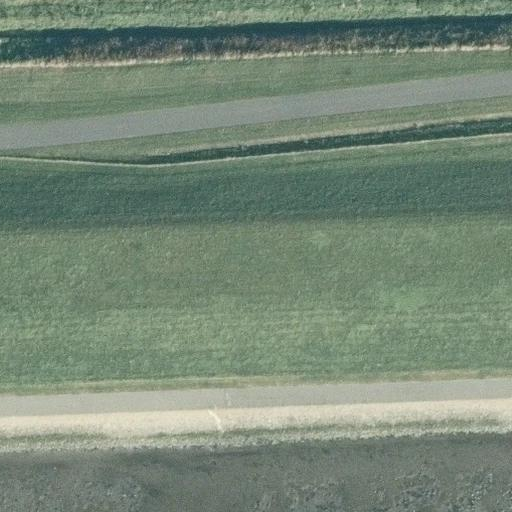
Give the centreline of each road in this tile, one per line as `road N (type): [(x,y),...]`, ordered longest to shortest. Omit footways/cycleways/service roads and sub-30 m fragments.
road 1 (residential): [(511,83),(0,139)]
road 2 (track): [(511,393),(0,405)]
